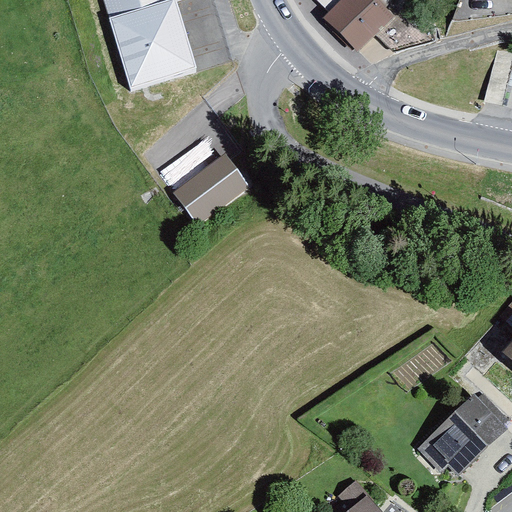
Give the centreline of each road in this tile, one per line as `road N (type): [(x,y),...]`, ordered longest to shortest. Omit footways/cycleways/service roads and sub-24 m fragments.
road 1 (unclassified): [(290,39),(265,73),(264,125),(297,158),(511,250)]
road 2 (secondary): [(511,148),(420,124),(334,85),(290,39)]
